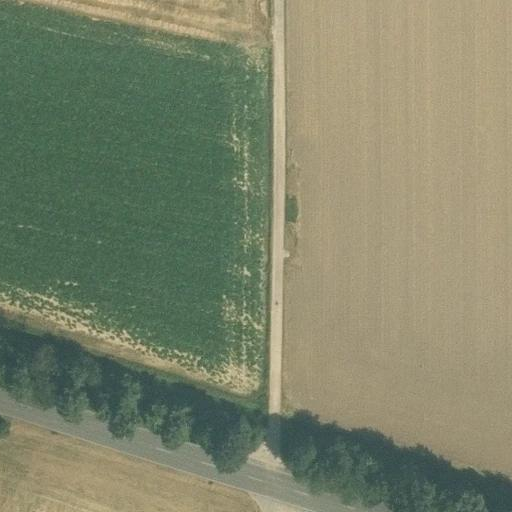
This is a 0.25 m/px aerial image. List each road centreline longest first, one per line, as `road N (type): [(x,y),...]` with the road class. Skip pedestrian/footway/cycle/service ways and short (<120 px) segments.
road 1 (track): [(276,511),(292,264),(291,0)]
road 2 (tertiary): [(0,402),(343,511)]
